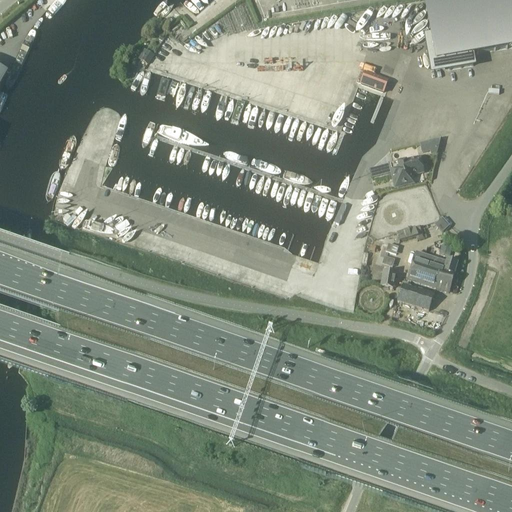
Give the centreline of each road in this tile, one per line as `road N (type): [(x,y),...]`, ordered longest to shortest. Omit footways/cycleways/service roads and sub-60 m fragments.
road 1 (motorway): [(511,448),(0,267)]
road 2 (motorway): [(0,322),(511,499)]
road 3 (unknown): [(412,76),(382,143),(361,166),(313,278),(84,200)]
road 4 (unclassified): [(429,355),(471,275),(477,214),(511,161)]
road 5 (unclassified): [(349,511),(429,355)]
